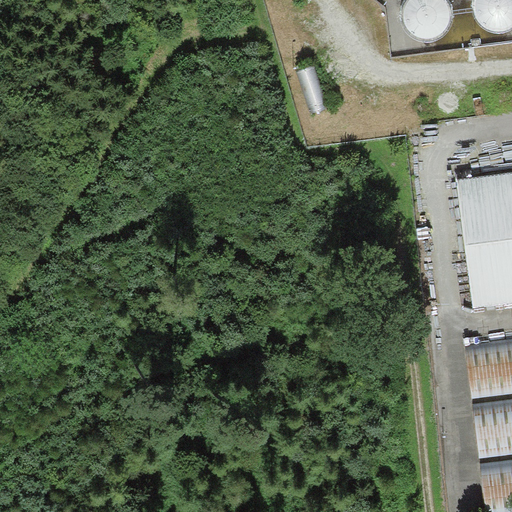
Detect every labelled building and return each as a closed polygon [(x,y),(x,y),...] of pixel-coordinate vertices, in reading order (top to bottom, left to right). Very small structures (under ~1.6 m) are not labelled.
[(403,19),(409,28),(417,34),(425,36),(434,35),(442,32),(448,27),(453,15),(453,4),(450,0),(404,0),(404,1),(402,11),(403,19)] [(473,11),(479,20),(488,27),(496,29),(505,28),(511,25),(511,0),(472,0),(472,3),(473,11)] [(511,171),(457,179),(473,305),(511,299),(511,171)] [(511,336),(467,342),(473,396),(511,390),(511,336)] [(511,399),(475,404),(481,453),(511,449),(511,399)] [(511,511),(511,462),(481,466),(486,511),(511,511)]
